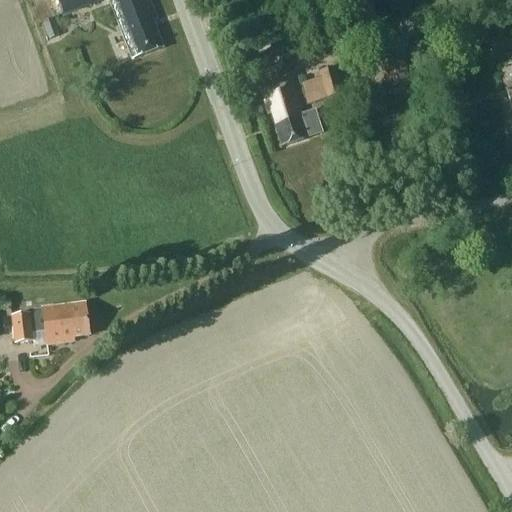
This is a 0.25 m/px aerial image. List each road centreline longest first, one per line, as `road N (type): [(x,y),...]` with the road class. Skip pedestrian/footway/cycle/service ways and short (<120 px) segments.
road 1 (unclassified): [(336,268),(275,231),(253,200),(181,0)]
road 2 (unclassified): [(511,501),(397,319),(336,268)]
road 3 (residential): [(336,268),(362,237),(405,218),(511,200)]
